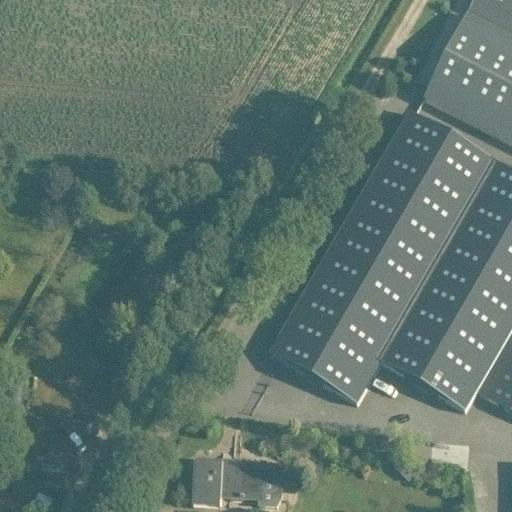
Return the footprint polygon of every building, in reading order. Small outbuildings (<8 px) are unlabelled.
[(511,0),(477,0),(470,14),(511,35),(511,0)] [(511,38),(468,17),(426,103),(511,146),(511,38)] [(374,180),(272,357),(359,407),(383,366),(467,414),(511,336),(511,172),(411,115),(379,171),(374,180)] [(369,167),(368,169),(365,176),(374,180),(379,171),(369,167)] [(511,343),(481,397),(511,415),(511,343)] [(67,396),(19,478),(45,493),(93,411),(67,396)] [(403,454),(393,464),(396,467),(412,481),(414,484),(424,473),(403,454)] [(224,467),(196,466),(194,506),(222,508),(222,496),(232,496),(232,502),(262,503),(263,485),(272,485),(273,471),(255,470),(255,468),(234,467),(234,470),(224,469),(224,467)] [(14,511),(15,504),(0,502),(0,511),(14,511)]
